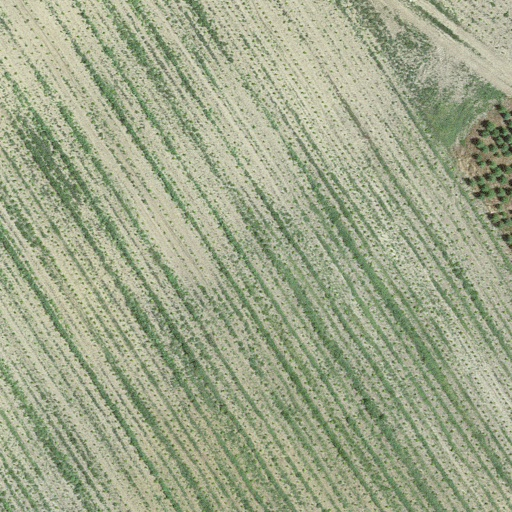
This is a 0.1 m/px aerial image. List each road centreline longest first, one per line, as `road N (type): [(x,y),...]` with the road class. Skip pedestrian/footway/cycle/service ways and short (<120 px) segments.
road 1 (track): [(252,0),(511,410)]
road 2 (track): [(0,154),(226,511)]
